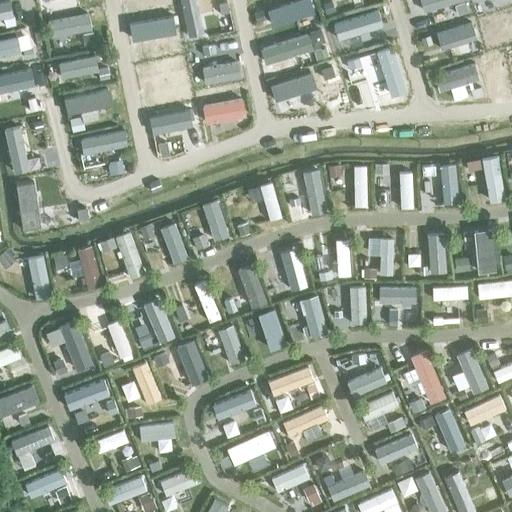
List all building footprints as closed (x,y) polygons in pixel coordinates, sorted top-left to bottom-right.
[(0,0),(0,11),(13,9),(11,0),(0,0)] [(135,15),(171,7),(169,0),(139,0),(132,2),(135,15)] [(312,4),(310,0),(288,0),(282,2),(286,13),(312,4)] [(422,0),(425,8),(451,0),(422,0)] [(384,22),(380,7),(338,20),(342,34),(384,22)] [(104,42),(98,12),(87,14),(91,34),(76,37),(78,49),(93,47),(92,44),(104,42)] [(511,27),(511,13),(482,22),(486,36),(511,27)] [(226,17),(195,23),(197,35),(215,32),(216,37),(227,35),(226,29),(228,29),(226,17)] [(475,33),(472,21),(438,31),(442,43),(462,37),(464,40),(470,39),(469,35),(475,33)] [(72,50),(67,25),(56,27),(58,36),(51,37),(53,46),(59,45),(60,52),(72,50)] [(0,51),(25,45),(21,32),(0,36),(0,51)] [(266,61),(309,48),(305,33),(262,47),(266,61)] [(146,55),(179,48),(177,34),(144,40),(146,55)] [(388,90),(375,49),(359,54),(373,95),(388,90)] [(62,75),(95,68),(92,53),(59,60),(62,75)] [(505,82),(497,54),(486,57),(494,85),(505,82)] [(234,71),(231,57),(192,65),(195,79),(234,71)] [(365,103),(351,59),(334,64),(349,108),(365,103)] [(437,88),(479,74),(474,60),(432,73),(437,88)] [(32,80),(30,66),(0,71),(0,86),(14,84),(15,89),(24,87),(23,82),(32,80)] [(310,86),(306,72),(273,81),(277,95),(310,86)] [(188,85),(186,74),(147,82),(149,93),(188,85)] [(73,108),(116,99),(114,85),(70,94),(73,108)] [(245,108),(243,96),(199,104),(202,116),(223,112),(223,116),(232,115),(231,111),(245,108)] [(37,100),(0,109),(0,112),(2,121),(23,116),(25,122),(34,120),(32,114),(40,113),(37,100)] [(192,125),(188,113),(154,121),(157,134),(179,128),(180,132),(186,131),(185,127),(192,125)] [(76,154),(128,143),(125,128),(73,139),(76,154)] [(50,161),(47,146),(9,154),(12,168),(36,163),(37,171),(44,170),(43,162),(50,161)] [(505,194),(499,160),(487,162),(493,196),(505,194)] [(366,205),(366,165),(354,165),(354,205),(366,205)] [(459,200),(456,165),(445,166),(448,201),(459,200)] [(327,210),(319,170),(309,172),(313,197),(308,197),(310,207),(315,206),(316,212),(327,210)] [(414,206),(413,171),(402,171),(402,174),(397,175),(397,184),(402,183),(403,207),(414,206)] [(271,225),(262,195),(251,199),(254,208),(250,209),(252,215),(257,214),(261,228),(271,225)] [(227,232),(219,206),(208,209),(216,235),(227,232)] [(75,208),(51,213),(54,225),(78,219),(75,208)] [(189,256),(178,227),(167,231),(178,260),(189,256)] [(495,256),(492,228),(481,230),(483,257),(495,256)] [(146,272),(133,235),(118,240),(132,277),(146,272)] [(446,261),(445,235),(433,235),(434,250),(430,250),(430,255),(434,255),(435,262),(446,261)] [(398,274),(399,238),(387,237),(385,273),(398,274)] [(351,275),(349,239),(337,240),(339,261),(333,261),(334,271),(340,270),(340,276),(351,275)] [(102,284),(91,244),(77,248),(88,288),(102,284)] [(309,287),(299,245),(287,248),(294,277),(289,279),(291,285),(296,284),(297,290),(309,287)] [(0,253),(0,260),(5,268),(15,260),(11,255),(14,253),(9,247),(0,253)] [(51,295),(43,254),(28,257),(36,298),(51,295)] [(423,261),(423,277),(435,277),(435,275),(437,275),(437,265),(434,265),(434,261),(423,261)] [(266,301),(252,263),(237,268),(251,306),(266,301)] [(511,278),(477,283),(479,298),(510,294),(510,300),(511,299),(511,278)] [(220,316),(205,279),(193,284),(209,321),(220,316)] [(466,284),(432,287),(433,299),(467,297),(466,284)] [(368,318),(366,286),(355,287),(356,305),(350,305),(351,313),(356,313),(356,319),(368,318)] [(416,286),(385,286),(385,298),(404,298),(404,303),(414,303),(414,298),(416,298),(416,286)] [(327,329),(318,299),(308,302),(313,321),(309,321),(311,327),(314,326),(316,332),(327,329)] [(175,334),(162,302),(151,306),(164,338),(175,334)] [(287,341),(278,316),(267,319),(275,345),(287,341)] [(95,362),(77,318),(60,324),(79,369),(95,362)] [(132,352),(120,319),(109,323),(116,342),(112,343),(115,352),(119,351),(121,356),(132,352)] [(0,336),(11,333),(6,322),(0,324),(0,336)] [(227,337),(220,339),(223,348),(230,346),(233,354),(243,350),(235,324),(224,328),(227,337)] [(208,376),(193,339),(177,346),(191,383),(208,376)] [(0,364),(20,356),(15,344),(0,350),(0,371),(2,370),(0,365),(0,364)] [(498,381),(511,374),(511,361),(504,365),(496,347),(483,353),(490,371),(493,370),(498,381)] [(445,396),(426,349),(410,355),(430,402),(445,396)] [(486,381),(474,352),(463,356),(475,386),(486,381)] [(132,367),(147,403),(161,398),(146,361),(132,367)] [(313,380),(308,366),(268,380),(273,394),(313,380)] [(354,394),(378,383),(374,372),(349,382),(354,394)] [(107,391),(102,378),(66,392),(70,404),(93,396),(95,400),(104,397),(102,393),(107,391)] [(0,408),(31,397),(27,385),(0,395),(0,408)] [(218,417),(255,403),(249,389),(213,403),(218,417)] [(391,404),(387,393),(358,405),(363,416),(380,409),(382,414),(387,411),(385,407),(391,404)] [(413,412),(431,405),(426,394),(409,401),(413,412)] [(327,418),(321,404),(283,421),(289,435),(327,418)] [(450,443),(461,438),(448,408),(437,413),(444,428),(439,430),(442,438),(447,436),(450,443)] [(141,440),(174,436),(173,422),(139,426),(141,440)] [(50,437),(45,426),(12,439),(17,450),(50,437)] [(128,440),(123,429),(94,440),(98,452),(128,440)] [(232,460),(272,442),(266,429),(226,446),(232,460)] [(417,441),(412,431),(375,447),(380,458),(417,441)] [(21,474),(32,470),(27,457),(23,458),(22,455),(15,458),(17,462),(16,462),(21,474)] [(396,475),(413,467),(408,457),(392,465),(396,475)] [(279,488),(310,474),(304,461),(273,475),(279,488)] [(61,483),(60,479),(67,476),(62,465),(32,478),(37,489),(55,481),(57,485),(61,483)] [(165,493),(195,481),(189,466),(159,478),(165,493)] [(435,511),(445,508),(428,471),(415,476),(431,511),(435,511)] [(468,502),(455,471),(444,476),(457,506),(468,502)] [(332,501),(362,486),(356,473),(325,487),(332,501)] [(145,485),(141,474),(112,485),(116,496),(145,485)] [(508,495),(511,493),(511,480),(503,484),(508,495)] [(395,499),(390,488),(361,501),(365,511),(366,511),(377,507),(379,511),(386,509),(384,504),(395,499)] [(139,497),(144,511),(156,507),(150,492),(139,497)] [(219,511),(225,504),(213,497),(204,511),(219,511)]
